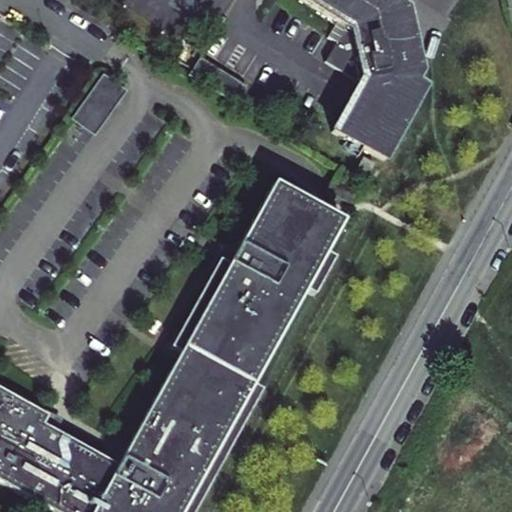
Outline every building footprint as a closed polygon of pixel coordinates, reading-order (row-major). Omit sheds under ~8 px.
[(397,4),(399,0),(298,0),(345,29),(324,63),(361,86),(332,132),(384,162),(425,88),(416,83),(419,78),(421,73),(415,48),(420,47),(417,35),(412,36),(406,9),(397,4)] [(196,61),(188,78),(236,99),(244,81),(196,61)] [(127,91),(104,75),(71,120),(94,136),(127,91)] [(350,176),(363,185),(376,165),(363,157),(350,176)] [(304,201),(274,184),(230,261),(223,274),(212,268),(171,341),(163,355),(173,361),(169,367),(120,454),(109,473),(97,466),(49,439),(36,431),(46,413),(0,387),(0,480),(55,511),(190,511),(260,389),(250,384),(304,290),(313,296),(334,259),(325,253),(342,222),(304,201)] [(363,197),(347,187),(342,196),(358,207),(363,197)] [(219,255),(212,268),(223,274),(230,261),(219,255)] [(173,361),(163,355),(160,361),(169,367),(173,361)] [(59,421),(46,413),(36,431),(49,439),(59,421)] [(120,454),(107,447),(97,466),(109,473),(120,454)]
